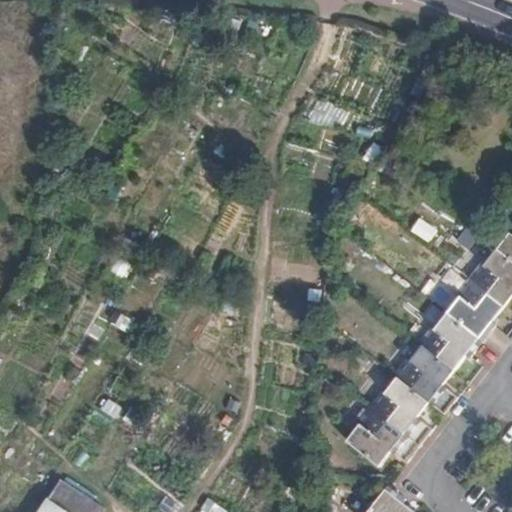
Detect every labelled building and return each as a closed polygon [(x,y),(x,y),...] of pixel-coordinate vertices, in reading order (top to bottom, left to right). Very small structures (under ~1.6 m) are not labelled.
[(362,157),(370,162),(379,147),(372,141),(362,157)] [(325,206),(332,212),(346,193),(339,188),(325,206)] [(499,250),(511,260),(511,226),(507,233),(510,236),(499,250)] [(511,260),(499,250),(487,265),(483,262),(470,279),(505,307),(511,299),(511,260)] [(493,323),(505,307),(470,279),(456,296),(460,299),(448,314),(484,342),(496,326),(493,323)] [(307,288),(305,300),(319,302),(321,288),(308,286),(307,288)] [(317,305),(306,304),(304,317),(316,318),(317,305)] [(133,319),(114,309),(108,320),(111,321),(127,330),(133,319)] [(471,358),(484,342),(448,314),(436,329),(433,326),(419,343),(424,346),(455,371),(468,356),(471,358)] [(127,330),(111,321),(110,323),(126,331),(127,330)] [(444,386),(455,371),(424,346),(412,361),(408,358),(395,375),(399,378),(431,403),(446,415),(459,398),(444,386)] [(419,419),(431,403),(399,378),(387,393),(384,390),(370,407),(421,447),(434,431),(419,419)] [(229,397),(223,410),(233,415),(240,401),(229,397)] [(108,402),(103,411),(114,417),(118,408),(108,402)] [(131,407),(123,420),(129,424),(137,411),(131,407)] [(408,464),(421,447),(370,407),(357,424),(361,427),(349,442),(381,467),(393,452),(408,464)] [(307,415),(299,415),(298,424),(306,424),(307,415)] [(187,459),(183,465),(190,470),(194,464),(187,459)] [(48,498),(68,511),(101,511),(103,509),(60,479),(48,498)] [(415,511),(404,503),(406,500),(390,487),(370,511),(415,511)] [(206,497),(199,508),(206,511),(213,501),(206,497)] [(68,511),(48,498),(38,511),(68,511)]
